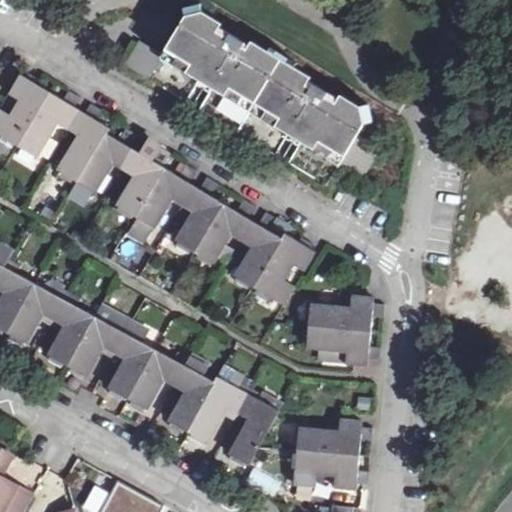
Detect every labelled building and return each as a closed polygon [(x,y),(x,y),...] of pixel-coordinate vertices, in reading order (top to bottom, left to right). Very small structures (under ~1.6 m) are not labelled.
[(139,41),(125,64),(187,102),(188,99),(195,103),(206,86),(213,90),(201,110),(276,156),(289,135),(296,140),(285,158),(290,161),(288,164),(328,187),(341,166),(364,180),(381,150),(360,137),(367,124),(374,123),(371,107),(364,108),(345,96),(342,100),(312,82),(314,77),(298,67),(300,63),(274,48),(271,51),(254,41),(252,45),(222,28),(225,23),(205,12),(203,5),(187,8),(189,18),(166,56),(139,41)] [(21,75),(11,92),(23,100),(20,105),(16,103),(11,110),(15,113),(12,117),(0,109),(0,134),(2,136),(0,138),(0,140),(11,147),(13,143),(18,145),(49,92),(36,85),(39,80),(29,73),(26,78),(21,75)] [(49,92),(18,145),(21,148),(19,151),(32,160),(47,135),(51,137),(55,129),(52,127),(55,122),(67,129),(79,110),(74,107),(80,98),(69,91),(68,90),(62,100),(49,92)] [(79,110),(67,129),(80,138),(77,142),(74,141),(69,148),(73,150),(58,176),(70,183),(72,179),(76,181),(105,134),(109,128),(95,120),(101,110),(89,104),(84,113),(79,110)] [(105,134),(76,181),(69,193),(86,203),(106,171),(110,173),(115,165),(111,162),(114,157),(126,164),(134,151),(128,148),(136,135),(126,129),(118,142),(105,134)] [(134,151),(126,164),(140,173),(136,178),(133,176),(129,184),(132,186),(117,211),(128,218),(131,215),(135,217),(164,170),(161,168),(169,155),(158,148),(147,141),(139,154),(134,151)] [(463,158),(438,155),(437,163),(462,167),(463,158)] [(164,170),(135,217),(138,219),(128,234),(144,243),(166,206),(170,208),(174,201),(171,198),(174,193),(186,200),(193,187),(188,184),(196,171),(184,164),(176,176),(164,170)] [(193,187),(186,200),(188,201),(200,208),(196,214),(194,212),(193,213),(189,220),(191,222),(176,247),(188,254),(190,250),(195,252),(223,205),(210,198),(218,185),(206,177),(198,190),(193,187)] [(223,205),(195,252),(198,255),(196,259),(209,267),(217,254),(223,244),(225,241),(228,243),(232,236),(229,233),(233,228),(245,235),(252,223),(247,220),(255,207),(242,199),(234,212),(223,205)] [(200,208),(188,201),(184,208),(193,213),(194,212),(196,214),(200,208)] [(252,223),(245,235),(258,244),(255,249),(252,248),(248,255),(251,257),(235,282),(247,290),(250,286),(253,287),(281,241),(289,228),(277,220),(264,213),(257,226),(252,223)] [(281,241),(253,287),(257,290),(255,295),(270,303),(272,300),(283,281),(285,278),(289,280),(293,272),(290,270),(294,264),(306,272),(316,254),(311,250),(313,246),(301,238),(299,242),(285,234),(281,241)] [(223,244),(217,254),(227,260),(233,250),(223,244)] [(0,272),(7,259),(11,252),(0,245),(0,272)] [(7,259),(0,272),(0,286),(7,290),(3,297),(0,295),(0,333),(1,334),(3,331),(7,333),(33,283),(15,273),(19,265),(7,259)] [(283,281),(272,300),(285,307),(296,289),(283,281)] [(33,283),(7,333),(10,335),(8,339),(22,346),(34,323),(37,325),(41,317),(39,316),(42,310),(55,317),(68,292),(56,285),(52,293),(33,283)] [(68,292),(55,317),(67,324),(64,329),(61,328),(57,336),(60,337),(47,359),(61,367),(63,364),(66,366),(94,316),(75,306),(80,298),(68,292)] [(384,303),(373,301),(352,300),(351,310),(343,309),(343,305),(335,305),(334,309),(306,306),(305,321),(308,321),(307,325),(370,331),(371,316),(383,317),(383,313),(384,303)] [(39,316),(41,317),(52,323),(55,317),(42,310),(39,316)] [(94,316),(66,366),(70,368),(68,371),(83,379),(95,357),(98,358),(102,350),(100,349),(103,343),(115,350),(129,325),(117,319),(113,327),(94,316)] [(55,317),(52,323),(61,328),(64,329),(67,324),(55,317)] [(129,325),(115,350),(129,358),(126,363),(122,361),(118,369),(121,371),(109,393),(121,400),(123,397),(127,399),(154,350),(137,340),(142,332),(129,325)] [(370,331),(307,325),(307,330),(304,330),(302,345),(331,348),(331,351),(340,352),(341,348),(348,349),(347,363),(353,363),(367,364),(367,360),(379,361),(380,345),(369,344),(370,331)] [(100,349),(102,350),(112,355),(115,350),(103,343),(100,349)] [(340,352),(331,351),(331,361),(347,363),(348,349),(341,348),(340,352)] [(115,350),(112,355),(122,361),(126,363),(129,358),(115,350)] [(154,350),(127,399),(131,401),(130,405),(143,412),(155,390),(158,391),(162,383),(160,382),(163,376),(175,383),(189,359),(177,352),(172,360),(154,350)] [(189,359),(175,383),(188,390),(185,395),(183,394),(178,402),(181,404),(168,426),(182,433),(184,430),(187,432),(214,383),(196,373),(200,365),(189,359)] [(236,388),(239,383),(242,377),(226,367),(219,378),(236,388)] [(214,383),(187,432),(191,434),(189,437),(202,445),(216,420),(219,421),(224,412),(221,410),(225,404),(237,411),(250,389),(240,383),(239,383),(236,388),(219,378),(217,377),(214,383)] [(250,389),(237,411),(251,418),(247,425),(244,423),(239,432),(242,434),(229,459),(242,467),(244,463),(248,465),(278,411),(260,401),(262,396),(250,389)] [(260,401),(278,411),(281,405),(263,395),(262,396),(260,401)] [(221,410),(224,412),(234,417),(237,411),(225,404),(221,410)] [(237,411),(234,417),(244,423),(247,425),(251,418),(237,411)] [(363,420),(350,418),(341,418),(339,433),(332,432),(332,429),(323,428),(323,432),(294,429),(292,446),(296,446),(295,449),(358,455),(360,440),(372,441),(374,427),(362,426),(363,420)] [(295,455),(292,455),(291,470),(295,471),(295,479),(316,480),(316,475),(328,476),(329,472),(335,473),(334,488),(356,489),(356,483),(368,484),(369,469),(357,469),(358,455),(295,449),(295,455)] [(0,511),(1,511),(15,488),(0,479),(0,470),(2,472),(10,457),(0,451),(0,511)] [(316,480),(295,479),(295,486),(315,487),(316,480)] [(159,511),(163,505),(118,482),(100,511),(159,511)] [(1,511),(24,511),(33,498),(15,488),(1,511)]
